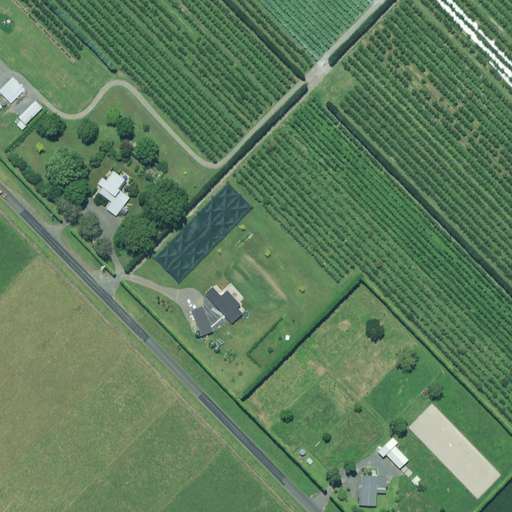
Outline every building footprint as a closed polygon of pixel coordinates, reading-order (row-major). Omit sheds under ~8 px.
[(3,94),(12,104),(26,90),(14,78),(1,92),(3,94)] [(9,103),(5,99),(1,104),(2,105),(0,106),(0,108),(2,111),(9,103)] [(18,125),(23,130),(28,126),(27,125),(44,108),(37,102),(20,118),(22,120),(18,125)] [(108,209),(117,216),(120,212),(123,215),(128,207),(126,205),(131,198),(122,190),(128,182),(112,169),(100,184),(104,188),(100,193),(113,203),(108,209)] [(384,458),(387,455),(401,469),(410,461),(396,446),(399,443),(394,438),(379,452),(384,458)] [(308,452),(303,448),(299,452),(304,457),(308,452)] [(316,461),(311,457),(307,461),(312,466),(316,461)] [(378,493),(387,493),(387,487),(389,487),(389,481),(387,481),(387,477),(363,476),(362,488),(360,488),(360,506),(377,506),(378,493)]
